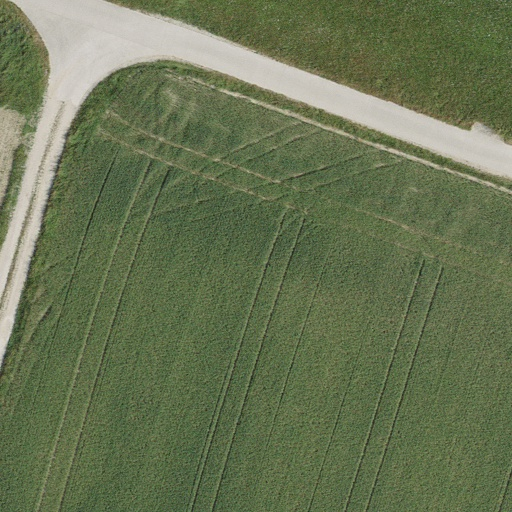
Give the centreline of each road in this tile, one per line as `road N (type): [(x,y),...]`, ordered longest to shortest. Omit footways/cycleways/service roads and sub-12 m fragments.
road 1 (track): [(29,0),(511,159)]
road 2 (track): [(80,18),(0,308)]
